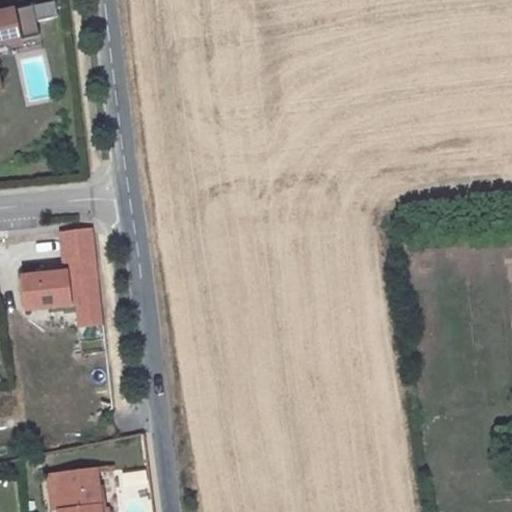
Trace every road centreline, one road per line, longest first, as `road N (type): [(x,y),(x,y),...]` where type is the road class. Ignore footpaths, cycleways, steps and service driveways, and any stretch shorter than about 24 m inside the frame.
road 1 (unclassified): [(172,511),(133,202)]
road 2 (unclassified): [(133,202),(111,0)]
road 3 (residential): [(0,216),(133,202)]
